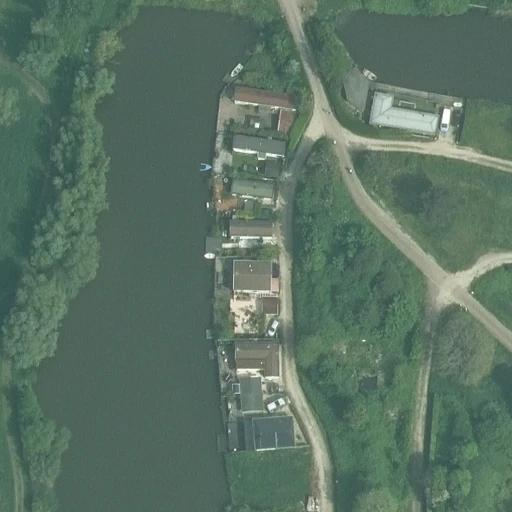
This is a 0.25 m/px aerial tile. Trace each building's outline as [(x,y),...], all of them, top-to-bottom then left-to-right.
[(234,91),(233,105),(296,112),(298,92),(286,91),(286,97),(234,91)] [(374,97),(368,126),(435,139),(438,120),(391,112),(393,100),(374,97)] [(280,114),(277,135),(293,137),(296,116),(280,114)] [(286,146),(235,139),(233,153),(257,156),(256,163),(266,164),(267,157),(284,159),(286,146)] [(266,166),(265,178),(277,180),(278,168),(266,166)] [(273,187),(233,182),(231,197),(272,201),(273,187)] [(273,241),(273,225),(230,225),(230,240),(273,241)] [(270,266),(233,265),(232,294),(269,295),(270,266)] [(264,300),(263,317),(277,317),(278,300),(264,300)] [(276,347),(235,347),(235,363),(236,363),(236,372),(263,372),(263,380),(276,380),(276,347)] [(261,381),(241,383),(242,396),(262,395),(261,381)] [(262,395),(242,396),(243,413),(263,412),(262,395)] [(292,420),(251,422),(254,454),(294,451),(292,420)]
